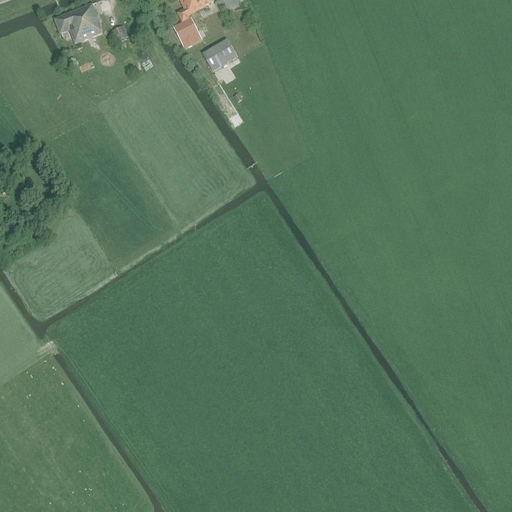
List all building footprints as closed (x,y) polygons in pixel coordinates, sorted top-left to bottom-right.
[(176,14),(181,25),(190,20),(189,17),(206,8),(206,7),(213,3),(211,0),(177,0),(183,10),(176,14)] [(102,35),(99,28),(100,28),(92,6),(53,21),(59,36),(69,32),(74,46),(102,35)] [(183,50),(201,41),(190,20),(181,25),(173,29),(183,50)] [(123,27),(112,33),(117,44),(129,38),(123,27)] [(227,41),(202,55),(213,73),(238,58),(227,41)] [(146,60),(149,57),(149,54),(147,51),(143,50),(140,51),(138,54),(138,57),(140,60),(143,61),(146,60)] [(4,185),(0,187),(0,192),(3,196),(10,192),(4,185)]
